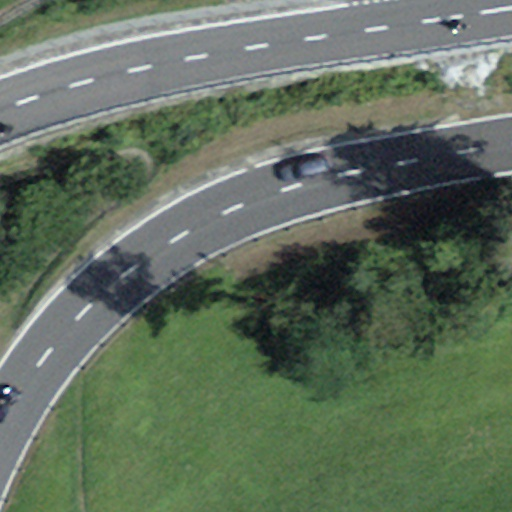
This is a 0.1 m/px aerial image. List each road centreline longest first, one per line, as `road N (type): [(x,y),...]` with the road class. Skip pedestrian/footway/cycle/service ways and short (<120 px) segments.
road 1 (primary): [(511,142),(342,174),(259,199),(171,241),(101,291),(34,366),(0,428)]
road 2 (primary): [(0,109),(150,64),(511,4)]
